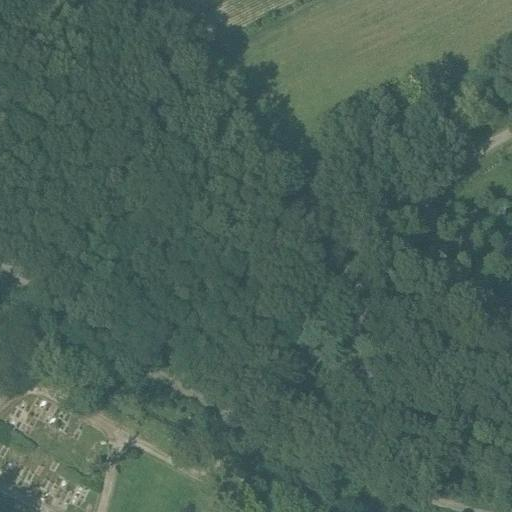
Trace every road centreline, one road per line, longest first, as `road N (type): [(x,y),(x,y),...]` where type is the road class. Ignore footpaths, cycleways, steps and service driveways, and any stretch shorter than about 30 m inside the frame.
road 1 (track): [(0,257),(240,423),(317,458),(486,511)]
road 2 (track): [(446,239),(356,231),(254,175),(149,48),(129,0)]
road 3 (residential): [(511,140),(435,195),(435,225),(446,239)]
